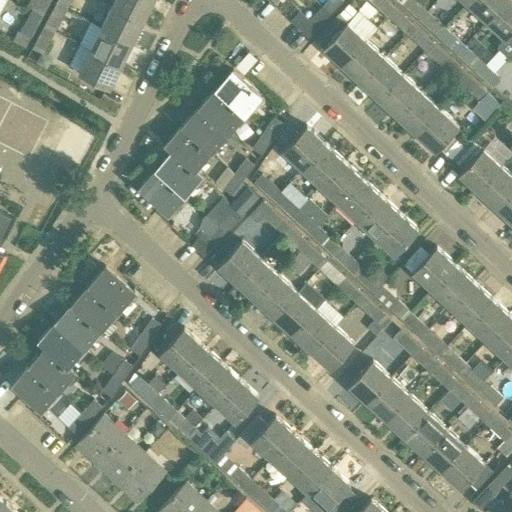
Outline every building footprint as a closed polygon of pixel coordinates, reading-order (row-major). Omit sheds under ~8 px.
[(50,0),(29,0),(28,1),(33,4),(31,8),(43,15),(50,0)] [(56,0),(55,3),(66,9),(70,0),(56,0)] [(154,0),(105,0),(113,4),(145,19),(154,0)] [(327,0),(322,5),(330,13),(342,0),(327,0)] [(370,0),(388,16),(396,7),(388,0),(370,0)] [(427,10),(416,0),(401,0),(400,2),(419,19),(427,10)] [(505,0),(471,0),(468,3),(486,21),(505,0)] [(497,47),(499,48),(485,64),(494,71),(507,56),(509,58),(511,55),(511,0),(505,0),(486,21),(506,38),(497,47)] [(66,9),(55,3),(43,25),(55,31),(66,9)] [(145,19),(113,4),(102,26),(133,42),(145,19)] [(322,5),(309,20),(299,10),(290,20),(308,37),(330,13),(322,5)] [(396,7),(388,16),(406,33),(414,24),(396,7)] [(43,15),(31,8),(20,30),(11,26),(5,37),(25,48),(43,15)] [(446,27),(427,10),(419,19),(437,37),(446,27)] [(342,65),(366,39),(347,21),(323,47),(342,65)] [(414,24),(406,33),(425,50),(433,41),(414,24)] [(55,31),(43,25),(26,58),(46,68),(52,58),(43,53),(55,31)] [(102,26),(90,49),(122,64),(133,42),(102,26)] [(446,27),(437,37),(456,54),(465,45),(446,27)] [(385,56),(366,39),(342,65),(361,82),(385,56)] [(433,41),(425,50),(443,67),(451,58),(433,41)] [(90,49),(80,44),(68,67),(110,88),(122,64),(90,49)] [(465,45),(456,54),(492,87),(500,78),(465,45)] [(385,56),(361,82),(379,99),(403,74),(385,56)] [(470,75),(451,58),(443,67),(461,84),(470,75)] [(216,87),(247,115),(264,96),(233,68),(216,87)] [(403,74),(379,99),(398,116),(422,91),(403,74)] [(487,92),(470,75),(461,84),(479,101),(487,92)] [(216,87),(199,105),(230,133),(247,115),(216,87)] [(440,108),(422,91),(398,116),(416,134),(440,108)] [(487,92),(479,101),(479,112),(488,120),(502,105),(487,92)] [(199,105),(182,124),(213,152),(230,133),(199,105)] [(459,126),(440,108),(416,134),(435,152),(459,126)] [(263,130),(272,137),(282,122),(273,116),(263,130)] [(213,152),(182,124),(165,143),(172,150),(173,149),(196,170),(197,169),(213,152)] [(302,168),(326,142),(307,125),(283,150),(302,168)] [(272,137),(263,130),(252,148),(261,153),(272,137)] [(497,134),(489,142),(502,157),(511,150),(497,134)] [(344,159),(326,142),(302,168),(320,185),(344,159)] [(478,191),(502,165),(483,147),(459,173),(478,191)] [(173,149),(172,150),(156,167),(186,195),(204,176),(197,169),(196,170),(173,149)] [(245,157),(234,172),(243,179),(254,164),(245,157)] [(344,159),(320,185),(339,202),(363,177),(344,159)] [(511,174),(502,165),(478,191),(496,208),(511,191),(511,174)] [(186,195),(156,167),(139,186),(169,214),(186,195)] [(243,179),(234,172),(228,179),(223,187),(222,187),(231,194),(243,179)] [(273,200),(281,191),(261,173),(253,181),(273,200)] [(223,187),(228,179),(225,176),(221,174),(218,177),(215,181),(219,184),(223,187)] [(363,177),(339,202),(357,220),(381,194),(363,177)] [(247,185),(230,204),(241,214),(258,195),(247,185)] [(299,208),(281,191),(273,200),(291,217),(299,208)] [(511,191),(496,208),(511,222),(511,191)] [(381,194),(357,220),(376,237),(400,211),(381,194)] [(281,233),(289,224),(263,199),(248,215),(257,223),(264,216),(281,233)] [(318,225),(299,208),(291,217),(310,234),(318,225)] [(0,261),(4,254),(0,251),(0,237),(11,216),(0,210),(0,261)] [(229,210),(217,223),(225,230),(237,217),(229,210)] [(400,211),(376,237),(395,255),(419,229),(400,211)] [(225,230),(217,223),(204,238),(212,245),(225,230)] [(308,241),(289,224),(281,233),(300,250),(308,241)] [(337,242),(318,225),(310,234),(328,251),(337,242)] [(236,282),(260,256),(241,239),(217,265),(236,282)] [(308,241),(300,250),(318,267),(327,258),(308,241)] [(337,242),(328,251),(347,269),(355,260),(337,242)] [(432,289),(456,263),(436,245),(412,271),(432,289)] [(260,256),(236,282),(255,299),(279,273),(260,256)] [(345,275),(327,258),(318,267),(336,284),(345,275)] [(355,260),(347,269),(373,293),(388,277),(379,268),(372,275),(355,260)] [(474,280),(456,263),(432,289),(450,306),(474,280)] [(90,284),(120,311),(136,293),(106,265),(90,284)] [(297,290),(279,273),(255,299),(274,316),(297,290)] [(364,293),(345,275),(336,284),(355,302),(364,293)] [(493,297),(474,280),(450,306),(469,323),(493,297)] [(297,290),(274,316),(292,333),(316,307),(315,306),(324,296),(307,281),(298,291),(297,290)] [(120,311),(90,284),(73,302),(103,329),(120,311)] [(402,320),(411,311),(400,301),(404,297),(395,289),(383,302),(402,320)] [(364,293),(355,302),(373,319),(366,326),(375,334),(391,318),(364,293)] [(511,315),(493,297),(469,323),(487,340),(511,315)] [(73,302),(56,320),(86,348),(103,329),(73,302)] [(335,324),(316,307),(292,333),(311,350),(335,324)] [(411,311),(402,320),(421,337),(429,328),(411,311)] [(511,350),(511,315),(487,340),(506,358),(511,350)] [(151,316),(141,331),(143,332),(151,337),(160,323),(151,316)] [(86,348),(56,320),(39,339),(46,346),(46,345),(69,366),(86,348)] [(354,342),(335,324),(311,350),(330,368),(354,342)] [(180,369),(203,343),(185,326),(161,352),(180,369)] [(410,354),(419,345),(401,327),(392,337),(410,354)] [(448,346),(429,328),(421,337),(439,355),(448,346)] [(143,332),(141,331),(130,348),(139,354),(151,337),(143,332)] [(203,343),(180,369),(199,386),(222,361),(203,343)] [(46,345),(46,346),(30,363),(60,391),(76,373),(69,366),(46,345)] [(438,362),(419,345),(410,354),(429,371),(438,362)] [(466,363),(448,346),(439,355),(458,372),(466,363)] [(123,358),(113,373),(122,379),(132,364),(123,358)] [(367,402),(391,376),(372,358),(348,384),(367,402)] [(241,378),(222,361),(199,386),(217,404),(241,378)] [(438,362),(429,371),(447,388),(456,379),(438,362)] [(60,391),(30,363),(12,382),(43,410),(60,391)] [(485,380),(466,363),(458,372),(477,389),(485,380)] [(105,384),(114,369),(106,364),(97,378),(105,384)] [(122,379),(113,373),(102,390),(111,396),(122,379)] [(150,402),(158,393),(138,375),(130,384),(150,402)] [(391,376),(367,402),(386,419),(410,393),(391,376)] [(241,378),(217,404),(237,421),(260,395),(241,378)] [(456,379),(447,388),(466,406),(475,396),(456,379)] [(485,380),(477,389),(503,413),(511,403),(511,392),(509,390),(502,396),(485,380)] [(126,391),(118,400),(127,408),(135,399),(126,391)] [(177,410),(158,393),(150,402),(169,420),(177,410)] [(410,393),(386,419),(404,436),(428,410),(410,393)] [(475,396),(466,406),(485,423),(493,413),(475,396)] [(82,411),(90,418),(102,406),(93,398),(82,411)] [(196,427),(177,410),(169,420),(187,437),(196,427)] [(447,427),(428,410),(404,436),(423,453),(447,427)] [(90,418),(82,411),(68,426),(76,433),(90,418)] [(97,463),(125,432),(104,413),(76,444),(97,463)] [(511,449),(511,430),(493,413),(485,423),(503,440),(496,447),(505,456),(511,449)] [(276,414),(268,423),(259,415),(237,438),(247,447),(253,440),(272,457),(295,431),(276,414)] [(156,420),(151,425),(152,432),(156,436),(164,428),(156,420)] [(213,443),(196,427),(187,437),(214,461),(230,445),(220,436),(213,443)] [(447,427),(423,453),(442,470),(465,444),(447,427)] [(314,449),(295,431),(272,457),(290,475),(314,449)] [(125,432),(97,463),(118,482),(146,451),(125,432)] [(465,444),(442,470),(461,488),(485,462),(465,444)] [(333,466),(314,449),(290,475),(309,492),(333,466)] [(146,451),(118,482),(139,501),(167,470),(166,470),(171,465),(159,454),(154,459),(146,451)] [(183,469),(188,474),(196,467),(190,462),(183,469)] [(493,478),(502,485),(511,474),(511,469),(506,464),(493,478)] [(244,488),(252,479),(238,466),(230,475),(244,488)] [(333,466),(309,492),(328,509),(352,483),(333,466)] [(502,485),(493,478),(481,492),(489,499),(502,485)] [(252,479),(244,488),(263,505),(271,496),(252,479)] [(160,511),(196,511),(208,499),(187,480),(159,511),(160,511)] [(288,511),(271,496),(263,505),(269,511),(288,511)] [(387,511),(372,497),(357,511),(387,511)] [(222,511),(208,499),(196,511),(222,511)] [(18,511),(6,501),(0,507),(0,511),(18,511)]
